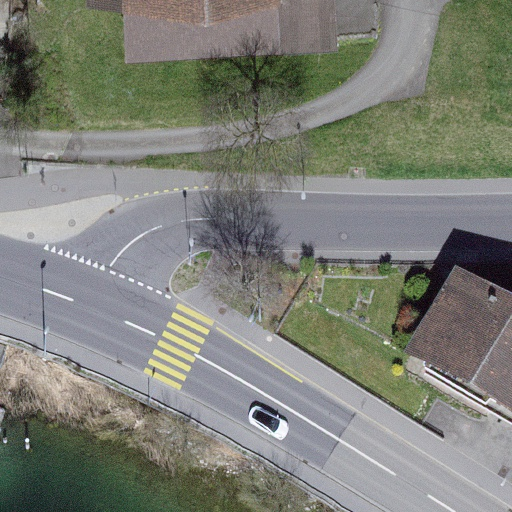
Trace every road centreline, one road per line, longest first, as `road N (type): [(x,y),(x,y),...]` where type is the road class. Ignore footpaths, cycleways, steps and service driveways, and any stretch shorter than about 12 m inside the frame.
road 1 (residential): [(0,134),(139,144),(329,111),(388,73),(411,0)]
road 2 (residential): [(511,224),(186,220),(137,239),(91,307)]
road 3 (secondary): [(91,307),(183,346),(451,511)]
